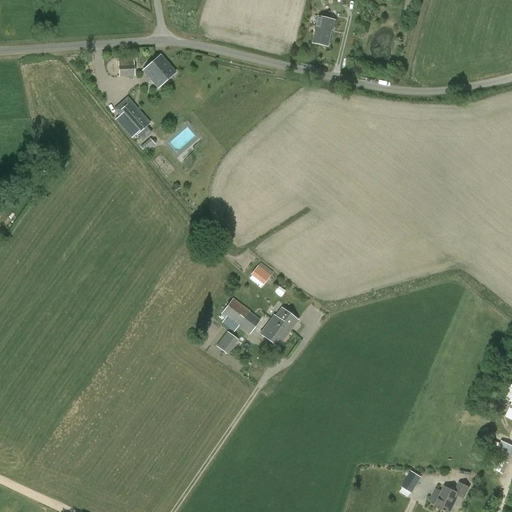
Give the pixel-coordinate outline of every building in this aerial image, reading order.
[(333,31),(335,21),(318,17),(315,31),(316,32),(313,44),(328,47),(332,31),(333,31)] [(119,78),(134,77),(133,56),(118,57),(119,78)] [(158,88),(175,73),(160,56),(143,71),(158,88)] [(134,107),(122,117),(137,135),(149,124),(134,107)] [(150,138),(140,146),(146,152),(156,144),(150,138)] [(249,275),(262,286),(274,273),(261,262),(249,275)] [(249,335),(260,321),(249,313),(249,312),(233,299),(221,314),(238,327),(238,326),(249,335)] [(274,316),(270,320),(288,333),(298,321),(281,308),(275,317),(274,316)] [(277,348),(288,333),(270,320),(260,334),(277,348)] [(226,352),(229,348),(222,343),(219,347),(226,352)] [(511,453),(511,446),(501,441),(493,456),(507,463),(511,453)] [(411,493),(421,478),(411,471),(401,487),(411,493)] [(453,493),(448,491),(443,488),(433,508),(441,511),(449,511),(458,496),(464,499),(469,488),(459,483),(453,493)]
